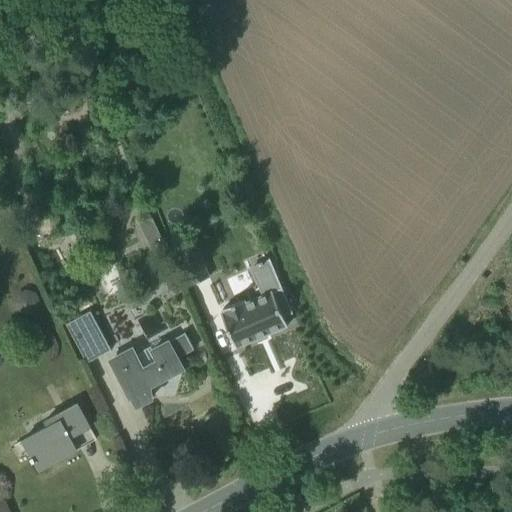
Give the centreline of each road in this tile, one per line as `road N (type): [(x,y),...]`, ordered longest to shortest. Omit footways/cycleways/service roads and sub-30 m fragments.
road 1 (unclassified): [(364,438),(383,391),(511,216)]
road 2 (tertiary): [(214,511),(364,438)]
road 3 (tertiary): [(364,438),(511,409)]
